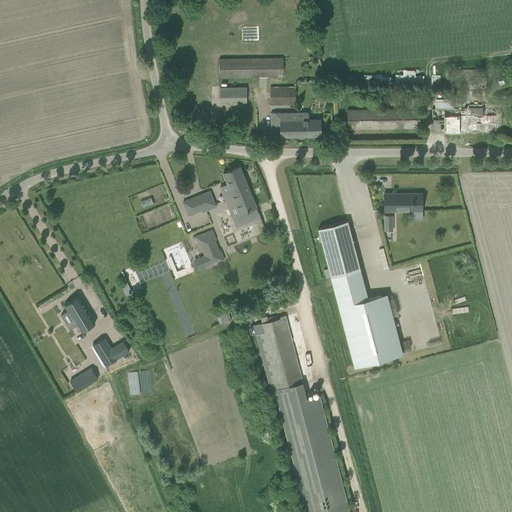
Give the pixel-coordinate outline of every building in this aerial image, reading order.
[(219,59),(219,77),(283,76),(283,58),(219,59)] [(219,103),(246,102),(246,87),(219,87),(219,103)] [(270,105),(295,104),(295,87),(270,88),(270,105)] [(395,94),(382,94),(382,104),(395,105),(395,94)] [(453,108),(453,99),(435,98),(435,107),(453,108)] [(466,102),(453,103),(453,108),(433,109),(433,132),(444,132),(444,133),(496,132),(496,115),(483,115),(482,108),(481,108),(481,105),(469,105),(469,108),(467,108),(466,102)] [(347,129),(420,127),(419,109),(347,110),(347,129)] [(271,113),(271,136),(280,136),(320,135),(320,119),(308,120),(308,112),(271,113)] [(220,187),(227,203),(250,193),(239,166),(223,173),(228,184),(220,187)] [(216,204),(210,190),(182,202),(188,216),(201,210),(202,213),(216,207),(215,204),(216,204)] [(227,203),(236,227),(260,217),(250,193),(227,203)] [(422,211),(422,193),(384,194),(384,211),(422,211)] [(347,221),(318,228),(354,366),(402,354),(387,294),(368,298),(360,270),(347,221)] [(197,237),(210,266),(222,261),(210,231),(197,237)] [(126,282),(121,284),(126,296),(131,293),(126,282)] [(95,323),(78,296),(64,305),(81,332),(95,323)] [(219,322),(230,320),(228,310),(217,312),(219,322)] [(280,318),(268,321),(267,316),(261,318),(262,323),(253,325),(255,335),(260,334),(277,397),(307,511),(350,511),(320,395),(306,398),(302,383),(287,316),(286,317),(285,315),(279,317),(280,318)] [(104,338),(92,345),(105,366),(117,358),(104,338)] [(91,367),(69,381),(76,392),(98,379),(91,367)]
